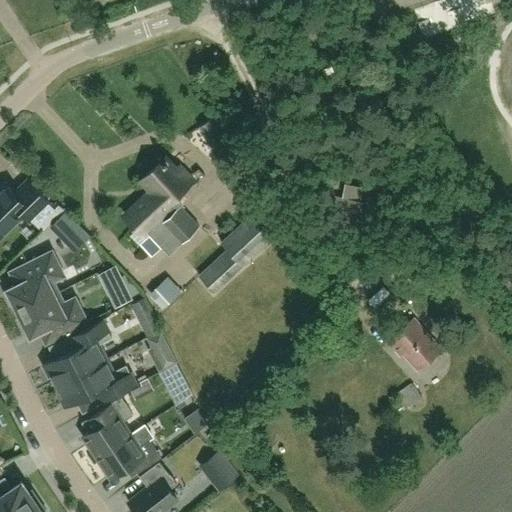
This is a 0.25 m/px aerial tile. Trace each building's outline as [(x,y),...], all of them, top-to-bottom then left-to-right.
[(68,71),(79,93),(99,82),(88,61),(68,71)] [(146,222),(150,226),(178,202),(177,201),(180,199),(176,194),(193,179),(180,165),(176,169),(165,158),(142,178),(152,189),(125,214),(139,229),(146,222)] [(49,203),(37,191),(27,180),(13,193),(5,184),(0,188),(0,236),(23,213),(30,221),(49,203)] [(361,237),(369,202),(334,195),(328,229),(361,237)] [(56,201),(36,221),(44,229),(64,209),(56,201)] [(178,202),(150,226),(148,228),(171,252),(199,225),(178,202)] [(48,226),(61,240),(77,224),(64,211),(48,226)] [(275,236),(254,213),(219,244),(226,252),(197,278),(212,293),(275,236)] [(155,254),(164,245),(153,233),(143,243),(155,254)] [(13,303),(18,312),(58,292),(53,281),(64,276),(51,250),(10,271),(16,284),(6,288),(7,291),(3,292),(10,305),(13,303)] [(168,276),(150,293),(164,308),(182,291),(168,276)] [(58,292),(18,312),(22,321),(19,323),(25,335),(28,333),(29,336),(39,331),(45,343),(87,322),(74,297),(63,303),(58,292)] [(417,370),(441,349),(415,318),(390,339),(417,370)] [(52,374),(57,384),(106,358),(98,344),(111,337),(102,319),(68,337),(74,348),(43,364),(49,375),(52,374)] [(101,402),(136,384),(126,364),(112,371),(106,358),(57,384),(62,393),(59,394),(65,406),(96,391),(101,402)] [(406,408),(422,396),(412,382),(396,394),(406,408)] [(96,456),(131,433),(123,421),(133,414),(120,396),(95,413),(102,422),(82,435),(96,456)] [(201,408),(188,416),(196,428),(209,420),(201,408)] [(131,433),(96,456),(110,477),(129,464),(136,473),(161,457),(149,439),(139,445),(131,433)] [(200,465),(209,477),(210,477),(220,490),(231,481),(236,477),(225,464),(216,452),(200,465)] [(128,502),(136,511),(159,511),(177,499),(169,489),(176,483),(159,461),(139,476),(148,487),(128,502)] [(22,484),(21,481),(19,483),(1,495),(0,492),(0,511),(22,511),(39,501),(31,490),(28,493),(22,484)] [(45,511),(39,501),(22,511),(45,511)]
